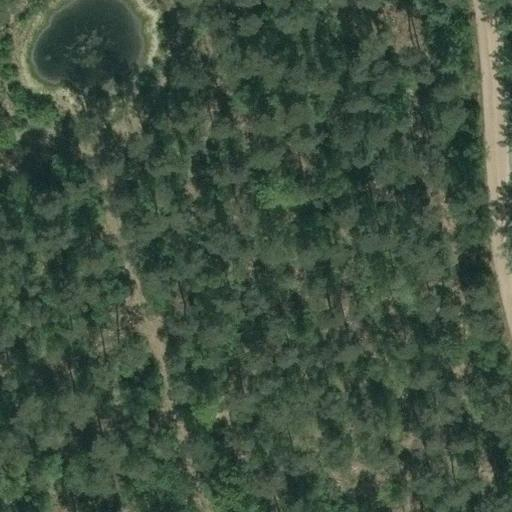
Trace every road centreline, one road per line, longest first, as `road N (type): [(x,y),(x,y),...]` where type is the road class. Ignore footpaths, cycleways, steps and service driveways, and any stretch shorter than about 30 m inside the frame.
road 1 (track): [(203,511),(91,146)]
road 2 (track): [(511,302),(483,0)]
road 3 (track): [(91,146),(114,113),(176,79),(183,42),(171,0)]
